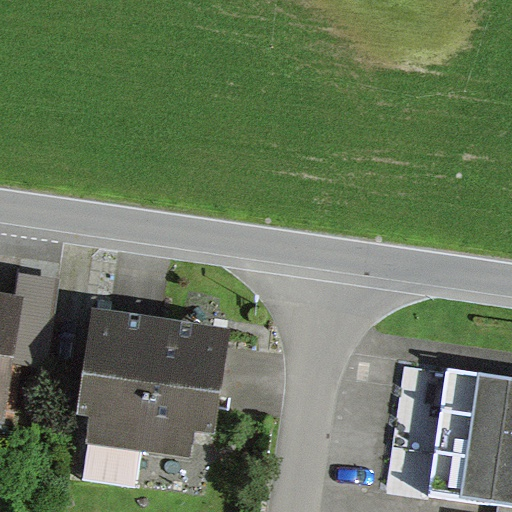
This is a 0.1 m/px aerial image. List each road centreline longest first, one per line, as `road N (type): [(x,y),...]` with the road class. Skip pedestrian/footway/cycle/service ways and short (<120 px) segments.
road 1 (residential): [(328,255),(0,206)]
road 2 (residential): [(328,255),(289,511)]
road 3 (residential): [(511,282),(328,255)]
